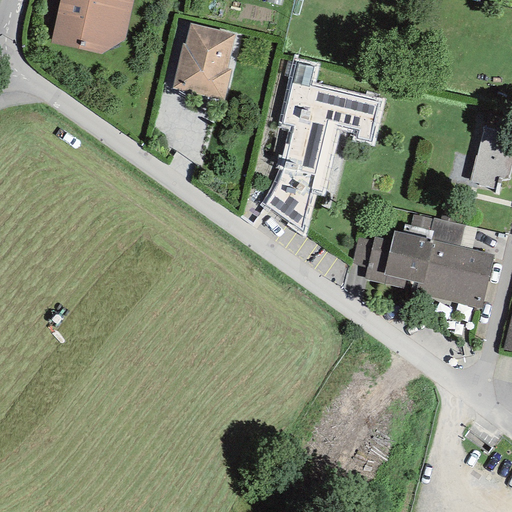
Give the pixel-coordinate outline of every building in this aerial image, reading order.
[(59,0),(50,44),(101,54),(124,40),(132,0),(59,0)] [(182,44),(171,89),(221,100),(228,71),(225,70),(233,35),(190,24),(185,45),(182,44)] [(374,147),(386,99),(314,83),(318,64),(297,59),(282,124),(294,125),(285,162),(283,171),(277,184),(266,204),(288,222),(285,225),(301,238),(305,238),(316,195),(323,197),(339,131),(352,135),(351,141),(374,147)] [(511,134),(482,127),(470,182),(478,184),(478,186),(498,190),(500,181),(508,179),(511,161),(511,134)] [(432,220),(413,215),(410,226),(404,225),(402,233),(427,239),(432,220)] [(472,250),(476,229),(433,218),(432,220),(427,239),(426,241),(433,243),(433,241),(472,250)] [(366,268),(364,279),(403,288),(405,281),(418,284),(423,285),(433,243),(426,241),(427,239),(402,233),(393,231),(391,241),(374,237),(373,241),(366,268)] [(352,265),(366,268),(373,241),(358,237),(352,265)] [(481,309),(493,255),(472,250),(433,241),(433,243),(423,285),(418,284),(415,294),(481,309)] [(511,310),(502,350),(511,352),(511,310)]
